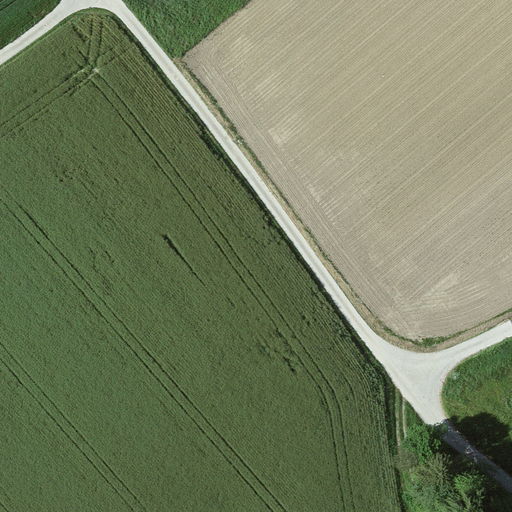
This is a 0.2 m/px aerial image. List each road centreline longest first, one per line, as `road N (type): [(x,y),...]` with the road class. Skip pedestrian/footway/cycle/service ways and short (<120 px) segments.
road 1 (track): [(511,485),(431,418),(107,0)]
road 2 (track): [(401,380),(511,326)]
